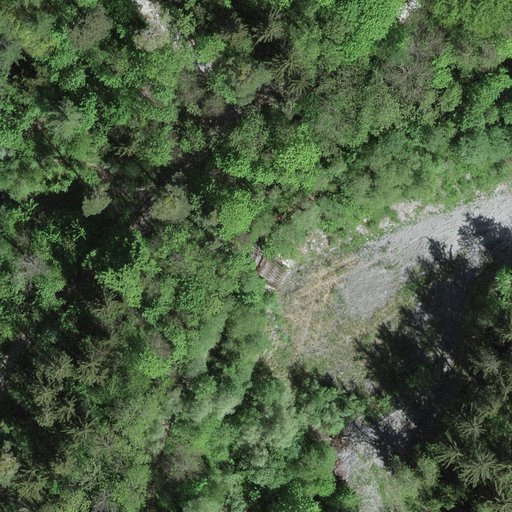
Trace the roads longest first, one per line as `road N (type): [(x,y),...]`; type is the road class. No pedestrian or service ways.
road 1 (track): [(242,100),(161,207),(51,308),(0,381)]
road 2 (track): [(145,0),(242,100),(431,0)]
